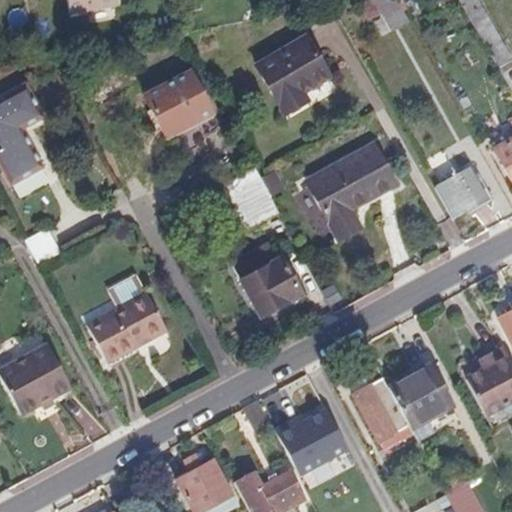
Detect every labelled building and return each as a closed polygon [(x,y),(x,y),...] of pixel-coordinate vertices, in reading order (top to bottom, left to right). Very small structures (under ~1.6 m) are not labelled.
[(68,0),(72,18),(115,11),(113,0),(68,0)] [(383,17),(374,0),(373,0),(362,6),(372,23),(383,17)] [(374,0),(383,17),(393,35),(412,25),(398,0),(374,0)] [(425,0),(418,0),(408,5),(414,16),(429,8),(425,0)] [(511,55),(480,0),(463,0),(462,0),(501,70),(511,63),(511,55)] [(333,80),(312,39),(258,68),(285,117),(307,104),(302,96),(333,80)] [(218,137),(189,84),(145,105),(166,145),(194,130),(202,146),(218,137)] [(43,116),(27,85),(0,99),(0,170),(7,184),(42,165),(21,127),(43,116)] [(511,185),(511,139),(493,150),(511,185)] [(393,188),(373,148),(306,185),(336,239),(357,228),(349,214),(393,188)] [(469,168),(435,186),(451,216),(485,197),(469,168)] [(257,180),(254,175),(223,192),(246,233),(277,217),(257,180)] [(65,233),(83,226),(78,212),(59,219),(65,233)] [(47,235),(25,246),(39,272),(60,260),(47,235)] [(274,267),(266,251),(233,269),(260,318),(299,296),(281,263),(274,267)] [(107,365),(135,351),(133,347),(166,330),(147,295),(86,328),(107,365)] [(511,313),(496,323),(511,354),(511,313)] [(133,347),(135,351),(167,334),(166,330),(133,347)] [(69,390),(45,347),(0,371),(0,378),(20,416),(69,390)] [(481,418),(511,402),(511,377),(499,353),(484,361),(489,370),(480,375),(463,383),(481,418)] [(489,370),(484,361),(475,365),(480,375),(489,370)] [(426,369),(384,391),(407,433),(449,410),(426,369)] [(384,391),(379,381),(349,397),(371,440),(375,444),(379,450),(408,435),(407,433),(384,391)] [(258,404),(239,414),(254,442),(272,431),(258,404)] [(280,445),(301,485),(353,457),(331,417),(309,429),(280,445)] [(277,439),(280,445),(309,429),(306,424),(277,439)] [(183,464),(190,476),(201,469),(194,458),(183,464)] [(190,476),(176,483),(191,511),(207,511),(232,498),(213,463),(190,476)] [(235,486),(249,511),(297,511),(296,511),(308,505),(292,476),(263,491),(255,475),(235,486)] [(408,503),(432,495),(426,481),(403,490),(408,503)] [(439,511),(434,502),(416,511),(439,511)]
